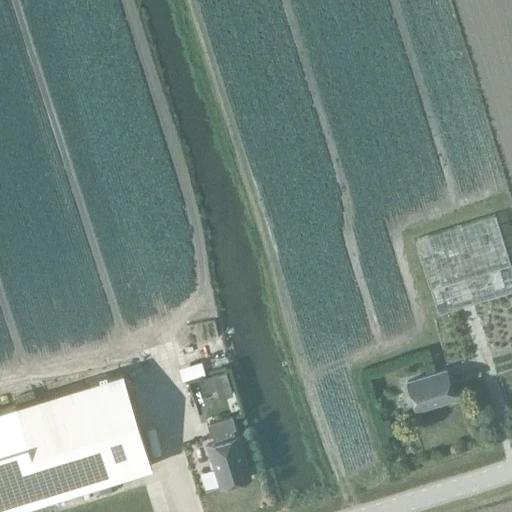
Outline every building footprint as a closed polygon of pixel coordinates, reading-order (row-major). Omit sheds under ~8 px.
[(511,264),(496,214),(414,239),(438,314),(511,290),(511,264)] [(511,296),(509,297),(502,298),(495,302),(492,305),(489,309),(487,315),(485,321),(486,325),(487,330),(489,336),(492,339),(495,343),(499,345),(505,348),(510,348),(511,348),(511,296)] [(138,338),(136,360),(155,361),(157,339),(138,338)] [(407,381),(415,409),(454,397),(446,369),(407,381)] [(13,405),(0,409),(0,511),(45,499),(46,498),(151,466),(138,425),(122,372),(35,399),(16,405),(13,405)] [(206,423),(210,435),(217,433),(219,440),(207,444),(220,486),(250,477),(237,435),(235,435),(232,428),(235,427),(231,415),(206,423)]
